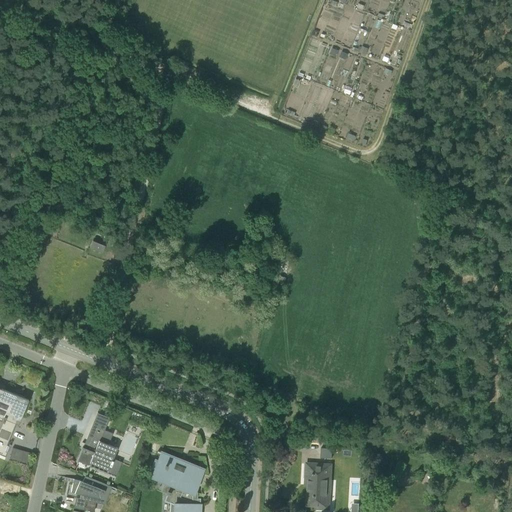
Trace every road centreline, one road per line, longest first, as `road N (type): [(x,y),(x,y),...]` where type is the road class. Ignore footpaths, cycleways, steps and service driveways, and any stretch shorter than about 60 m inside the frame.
road 1 (unclassified): [(101,362),(169,77),(97,36),(114,0)]
road 2 (tertiary): [(250,511),(251,439),(239,422),(101,362)]
road 3 (residential): [(71,371),(216,431)]
road 4 (residential): [(34,511),(71,371)]
